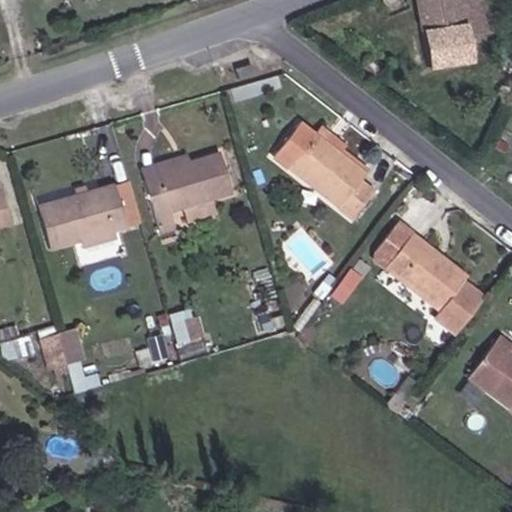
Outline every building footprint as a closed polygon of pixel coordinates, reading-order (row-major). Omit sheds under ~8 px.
[(471,34),(504,28),(502,15),(493,15),(489,0),(416,0),(433,76),(479,69),(474,48),(471,34)] [(471,34),(474,48),(508,42),(504,28),(471,34)] [(348,157),(328,141),(326,139),(311,127),(285,160),(299,171),(363,223),(383,198),(370,187),(375,180),(348,157)] [(335,133),(328,141),(348,157),(355,149),(335,133)] [(151,162),(153,170),(202,157),(199,148),(151,162)] [(166,218),(183,214),(180,203),(242,187),(232,148),(202,157),(153,170),(166,218)] [(19,170),(4,174),(7,186),(10,199),(25,195),(19,170)] [(0,224),(16,220),(10,199),(7,186),(4,174),(0,175),(0,224)] [(55,240),(93,230),(118,222),(132,219),(120,177),(43,198),(55,240)] [(183,214),(166,218),(169,227),(186,223),(183,214)] [(94,236),(120,229),(118,222),(93,230),(94,236)] [(408,257),(395,274),(449,314),(445,319),(466,335),(491,303),(470,286),(474,281),(420,240),(408,231),(395,247),(408,257)] [(204,309),(190,312),(195,332),(209,329),(204,309)] [(45,373),(70,369),(73,388),(101,384),(99,371),(84,373),(78,327),(40,332),(45,373)] [(511,351),(511,345),(506,341),(503,345),(511,351)] [(511,351),(503,345),(472,383),(511,414),(511,351)]
